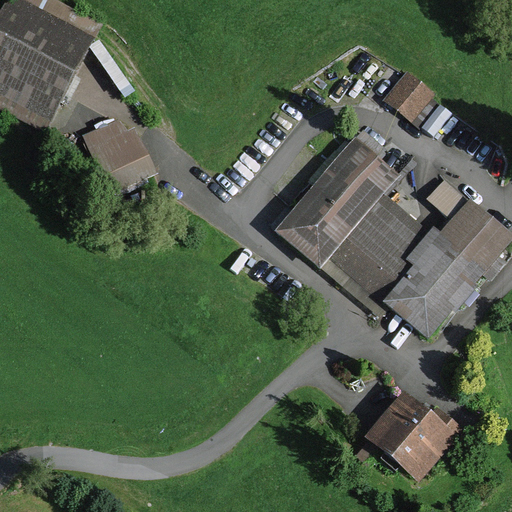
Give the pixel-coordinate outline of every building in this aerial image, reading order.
[(51,0),(16,0),(0,32),(0,105),(52,132),(106,27),(51,0)] [(432,98),(406,75),(384,101),(410,124),(432,98)] [(130,120),(89,137),(112,190),(153,172),(130,120)] [(363,144),(285,235),(326,270),(333,262),(388,197),(404,179),(363,144)] [(440,241),(388,197),(333,262),(431,346),(511,251),(511,236),(472,202),(440,241)] [(409,393),(373,439),(425,480),(461,435),(409,393)]
